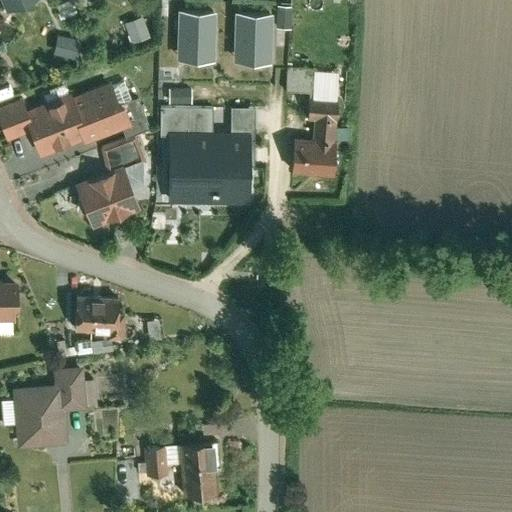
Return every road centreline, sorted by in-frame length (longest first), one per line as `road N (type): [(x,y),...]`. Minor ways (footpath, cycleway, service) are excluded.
road 1 (residential): [(264,511),(265,400),(246,340),(199,296),(8,230)]
road 2 (track): [(511,245),(271,218)]
